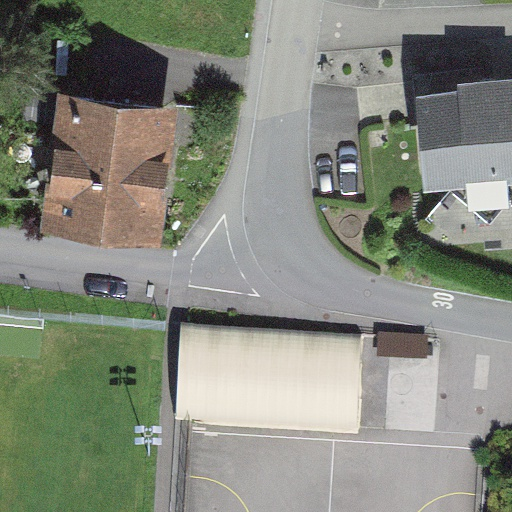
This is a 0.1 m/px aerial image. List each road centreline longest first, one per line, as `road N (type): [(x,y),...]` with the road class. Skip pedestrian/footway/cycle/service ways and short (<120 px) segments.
road 1 (residential): [(0,250),(179,278),(288,245)]
road 2 (residential): [(288,245),(276,177),(297,0)]
road 3 (residential): [(288,245),(311,269),(360,293),(511,320)]
